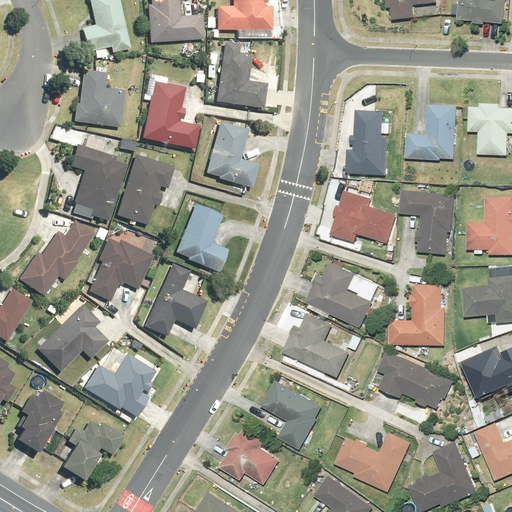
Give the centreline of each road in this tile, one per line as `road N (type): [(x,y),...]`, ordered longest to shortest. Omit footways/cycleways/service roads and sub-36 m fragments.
road 1 (residential): [(314,55),(306,157),(260,289),(128,511)]
road 2 (residential): [(314,55),(511,62)]
road 3 (residential): [(13,127),(38,65),(23,0)]
